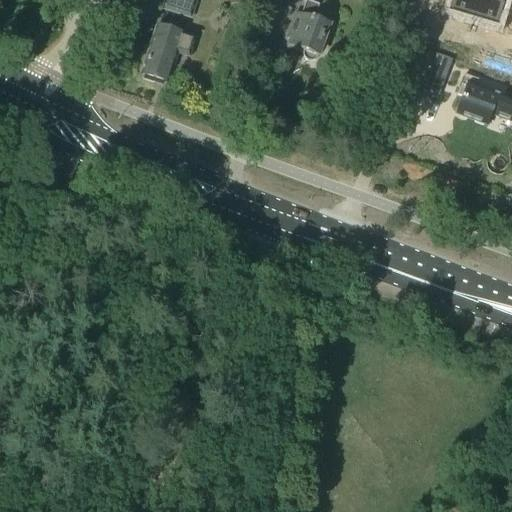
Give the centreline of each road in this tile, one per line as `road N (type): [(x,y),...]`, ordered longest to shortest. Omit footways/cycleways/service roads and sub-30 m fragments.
road 1 (primary): [(511,306),(230,203),(38,110)]
road 2 (unclassified): [(38,110),(88,0)]
